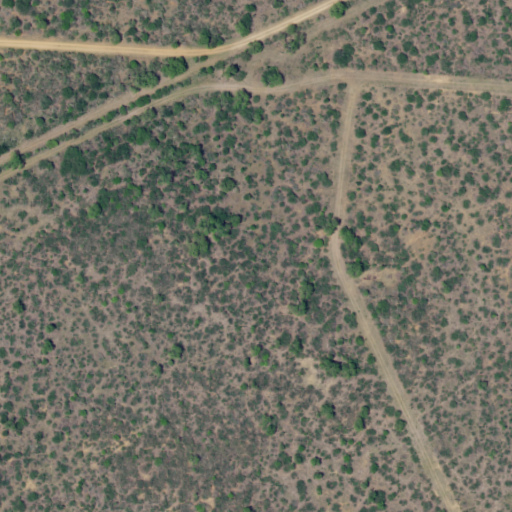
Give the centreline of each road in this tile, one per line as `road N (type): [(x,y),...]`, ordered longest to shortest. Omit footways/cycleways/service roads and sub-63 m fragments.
road 1 (residential): [(511,75),(0,42)]
road 2 (residential): [(0,186),(359,0)]
